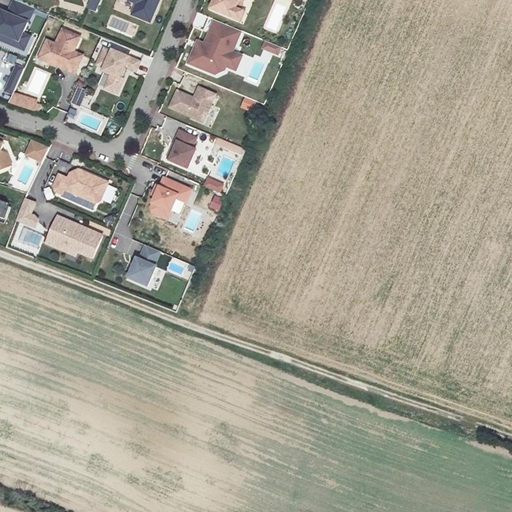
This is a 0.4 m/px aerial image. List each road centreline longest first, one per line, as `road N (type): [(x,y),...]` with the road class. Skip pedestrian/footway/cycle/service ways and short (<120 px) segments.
road 1 (track): [(511,443),(0,258)]
road 2 (residential): [(119,155),(185,0)]
road 3 (residential): [(0,113),(119,155)]
